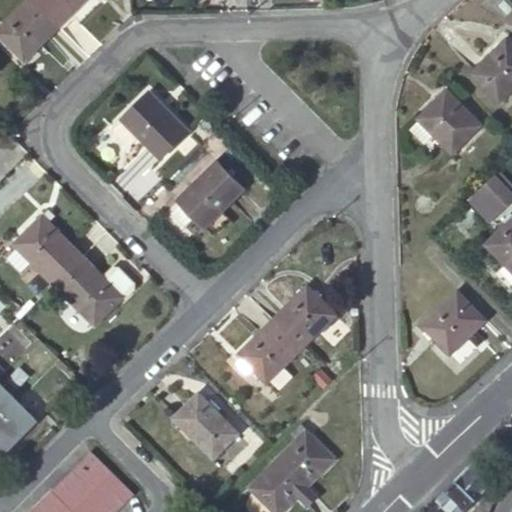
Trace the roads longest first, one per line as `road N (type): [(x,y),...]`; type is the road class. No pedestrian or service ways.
road 1 (residential): [(205,305),(59,158),(53,135),(60,112),(137,33),(352,26),(388,34)]
road 2 (residential): [(420,474),(398,454),(384,395),(378,175)]
road 3 (residential): [(0,511),(205,305)]
road 4 (residential): [(205,305),(302,210),(378,175)]
road 5 (residential): [(378,175),(375,88),(388,34)]
road 6 (tertiary): [(420,474),(511,387)]
